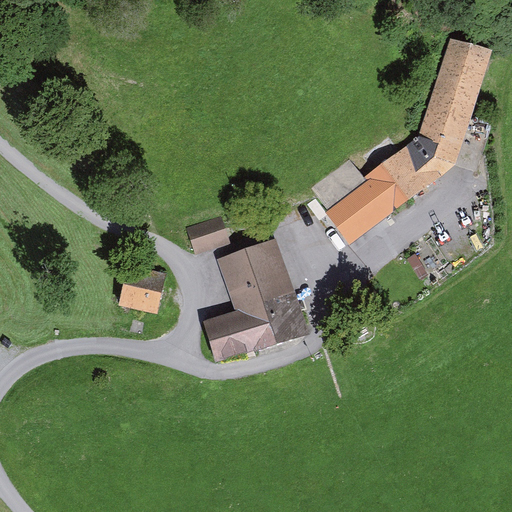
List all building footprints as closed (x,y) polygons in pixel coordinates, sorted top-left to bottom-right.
[(459,29),(479,39),(490,15),(469,6),(459,29)] [(415,145),(322,211),(350,249),(443,183),(441,180),(456,168),(493,56),(451,43),(417,147),(415,145)] [(186,227),(195,256),(231,245),(222,216),(186,227)] [(272,246),(214,263),(243,364),(302,347),(272,246)] [(157,319),(167,277),(128,269),(119,310),(157,319)]
